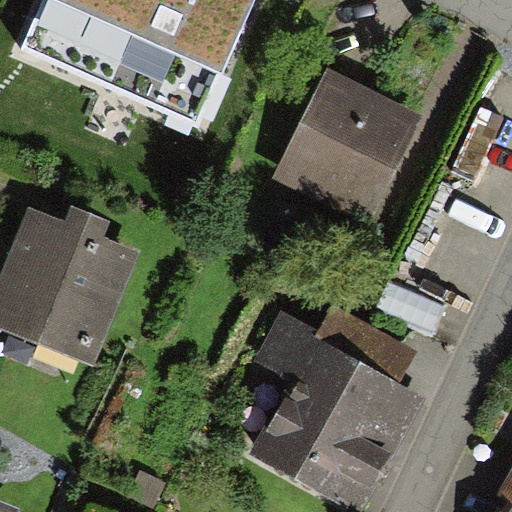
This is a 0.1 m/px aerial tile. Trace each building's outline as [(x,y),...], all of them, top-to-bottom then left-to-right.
[(263,0),(47,0),(20,62),(203,141),(264,0),(263,0)] [(328,77),(275,187),(371,234),(424,123),(328,77)] [(29,215),(0,286),(0,336),(95,375),(141,260),(103,245),(109,231),(71,216),(65,229),(29,215)] [(297,387),(257,462),(351,511),(363,511),(421,404),(400,393),(420,356),(332,309),(318,335),(282,316),(256,365),(297,387)] [(511,508),(509,511),(511,511),(511,475),(498,501),(511,508)]
